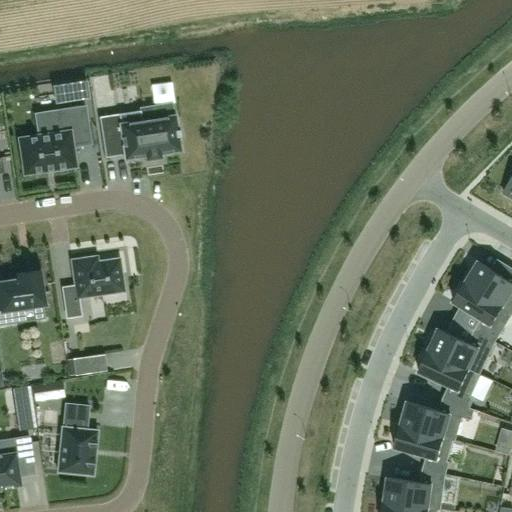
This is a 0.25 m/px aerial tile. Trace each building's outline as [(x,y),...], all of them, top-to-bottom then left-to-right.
[(65,102),(89,98),(86,83),(86,82),(62,86),(65,102)] [(26,174),(75,167),(76,167),(76,166),(73,147),(91,144),(85,107),(58,111),(61,133),(19,139),(19,138),(18,139),(18,140),(24,173),(24,175),(26,175),(26,174)] [(140,111),(99,117),(105,158),(125,155),(126,159),(145,156),(146,160),(161,158),(161,154),(181,151),(175,116),(143,121),(141,111),(140,111)] [(124,291),(119,259),(89,264),(89,258),(71,261),(75,287),(63,289),(67,317),(80,315),(77,298),(124,291)] [(478,261),(466,281),(511,310),(511,270),(507,279),(491,269),(478,261)] [(0,293),(0,324),(24,321),(22,308),(46,304),(41,271),(16,275),(17,280),(1,283),(2,293),(0,293)] [(511,310),(466,281),(453,302),(481,319),(474,330),(496,342),(511,315),(511,310)] [(434,331),(427,346),(430,348),(428,350),(481,374),(496,342),(474,330),(469,342),(438,328),(437,332),(434,331)] [(428,350),(418,372),(449,386),(443,398),(470,408),(475,398),(471,396),(481,374),(428,350)] [(407,401),(401,424),(456,440),(463,418),(472,420),(475,409),(470,408),(443,398),(440,411),(407,401)] [(86,428),(89,404),(65,401),(58,469),(92,473),(97,429),(86,428)] [(401,424),(394,447),(426,457),(423,469),(446,474),(450,462),(448,461),(454,441),(456,441),(456,440),(401,424)] [(17,470),(32,468),(28,439),(28,438),(13,440),(15,453),(0,455),(0,490),(0,491),(0,489),(0,487),(0,488),(19,485),(17,470)] [(388,477),(384,501),(441,509),(446,474),(423,469),(421,482),(388,477)] [(384,501),(382,511),(438,511),(439,510),(441,510),(441,509),(384,501)]
